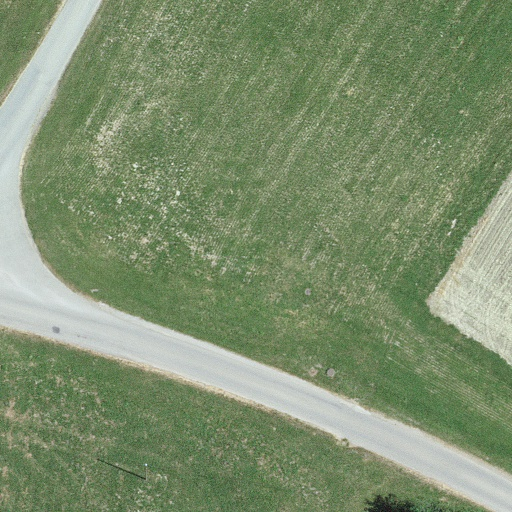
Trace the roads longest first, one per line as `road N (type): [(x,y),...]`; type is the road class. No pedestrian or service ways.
road 1 (unclassified): [(0,310),(124,342),(437,466),(511,504)]
road 2 (unclassified): [(82,0),(0,174)]
